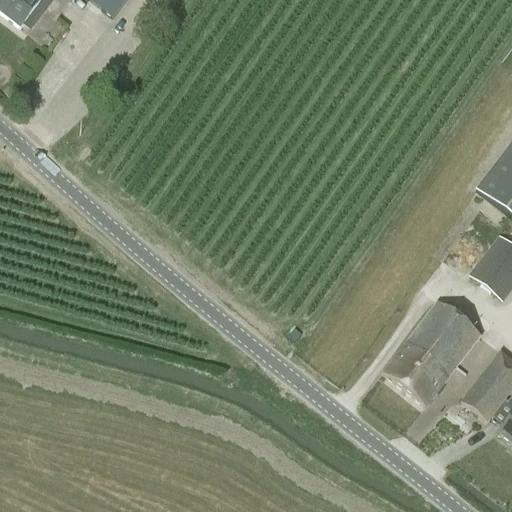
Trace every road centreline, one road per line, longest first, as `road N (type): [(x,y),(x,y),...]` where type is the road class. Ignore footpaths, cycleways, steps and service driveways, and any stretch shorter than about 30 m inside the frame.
road 1 (tertiary): [(451,511),(0,130)]
road 2 (unknown): [(332,415),(428,295),(501,327)]
